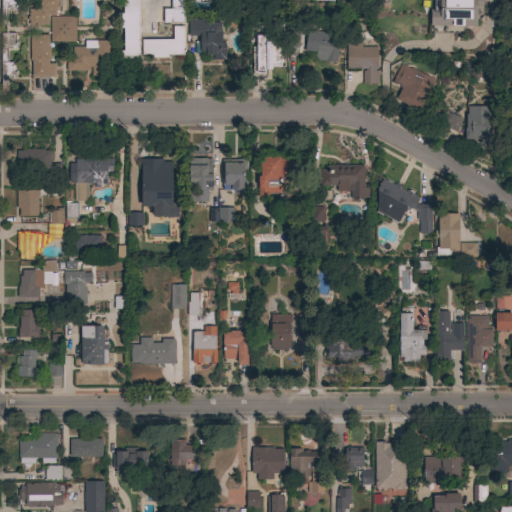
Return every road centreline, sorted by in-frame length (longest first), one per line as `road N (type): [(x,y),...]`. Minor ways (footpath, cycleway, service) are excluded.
road 1 (residential): [(0,111),(347,115),(511,198)]
road 2 (residential): [(0,409),(511,408)]
